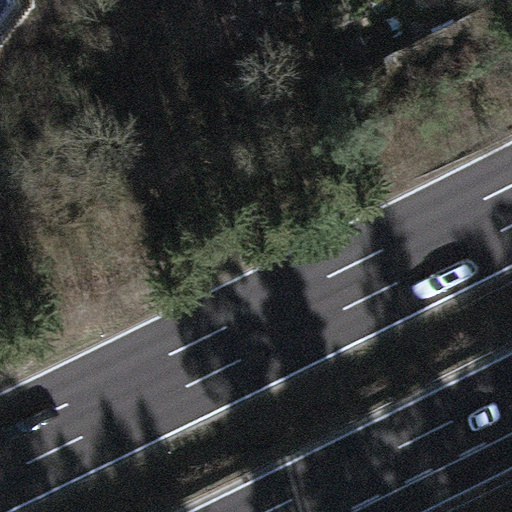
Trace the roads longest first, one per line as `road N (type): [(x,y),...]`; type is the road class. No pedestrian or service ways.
road 1 (motorway): [(511,205),(0,457)]
road 2 (motorway): [(276,511),(511,395)]
